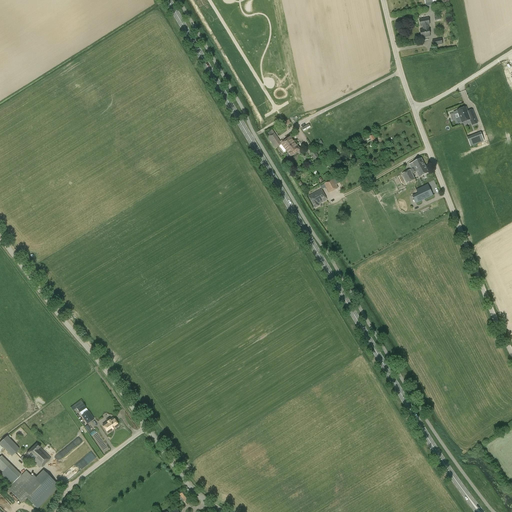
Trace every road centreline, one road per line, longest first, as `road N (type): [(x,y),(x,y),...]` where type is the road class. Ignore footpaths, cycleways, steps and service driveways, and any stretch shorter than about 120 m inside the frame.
road 1 (secondary): [(462,490),(168,0)]
road 2 (unclassified): [(511,354),(413,108)]
road 3 (unclassified): [(145,427),(0,236)]
road 4 (unclassified): [(55,511),(70,484),(145,427)]
